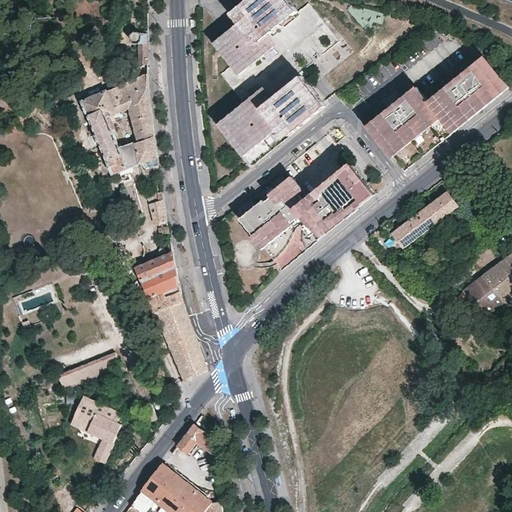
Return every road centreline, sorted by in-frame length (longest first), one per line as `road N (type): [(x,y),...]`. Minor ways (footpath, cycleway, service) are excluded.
road 1 (residential): [(407,188),(337,109),(212,207),(195,211)]
road 2 (unknown): [(13,293),(92,262),(173,433)]
road 3 (secondary): [(231,356),(301,280),(407,188)]
road 4 (residential): [(177,0),(195,211)]
road 5 (secondary): [(111,511),(231,356)]
road 6 (residential): [(231,356),(274,511)]
road 7 (residential): [(195,211),(231,356)]
road 8 (secondary): [(407,188),(511,107)]
